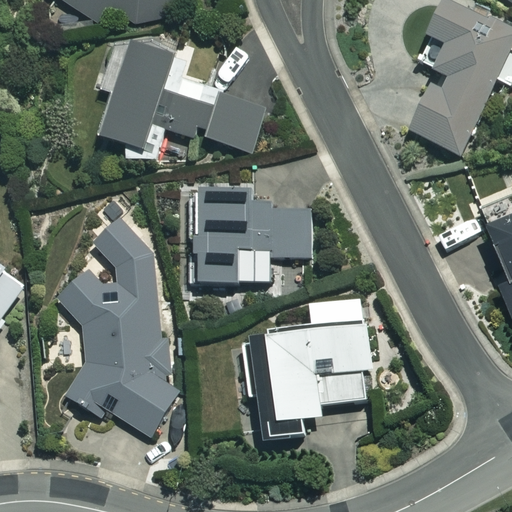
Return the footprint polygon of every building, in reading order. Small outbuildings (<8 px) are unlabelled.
[(50,0),(100,27),(105,17),(160,32),(168,0),(50,0)] [(511,48),(511,38),(442,8),(426,44),(445,52),(433,79),(448,86),(442,99),(429,94),(409,140),(462,163),(511,48)] [(256,158),(268,113),(226,102),(229,94),(204,87),(206,80),(186,75),(188,67),(130,52),(127,61),(111,57),(101,96),(114,99),(101,147),(128,154),(126,162),(155,170),(165,134),(256,158)] [(250,194),(190,196),(194,292),(237,290),(236,257),(264,255),(265,263),(311,261),(309,215),(251,218),(250,194)] [(152,259),(122,225),(94,250),(123,282),(106,297),(89,277),(60,302),(82,334),(85,362),(64,404),(92,418),(95,411),(154,441),(177,395),(163,388),(169,377),(164,328),(160,328),(152,259)] [(511,227),(486,240),(510,292),(499,297),(511,325),(511,227)] [(0,327),(25,290),(0,272),(0,327)] [(372,374),(366,331),(241,348),(249,405),(257,403),(263,449),(304,443),(302,427),(322,425),(320,412),(369,405),(365,375),(372,374)]
